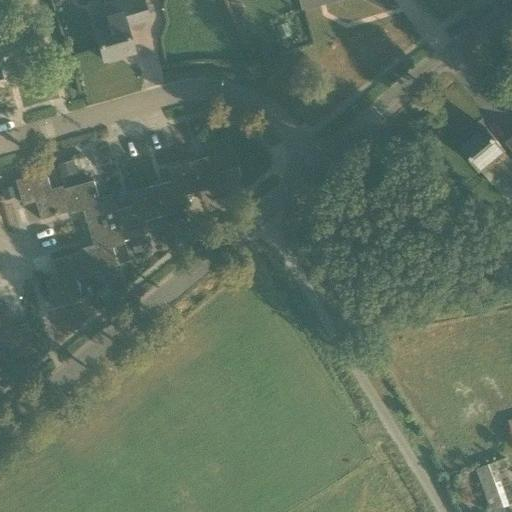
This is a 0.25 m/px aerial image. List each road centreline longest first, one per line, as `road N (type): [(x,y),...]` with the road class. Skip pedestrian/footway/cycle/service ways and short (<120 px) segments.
road 1 (residential): [(0,435),(320,176)]
road 2 (residential): [(320,176),(274,105),(213,83),(0,146)]
road 3 (unknown): [(279,208),(462,511)]
road 4 (unclassified): [(320,176),(478,37),(511,19)]
